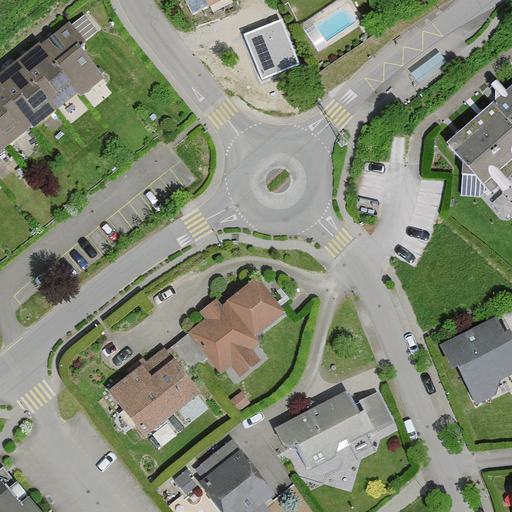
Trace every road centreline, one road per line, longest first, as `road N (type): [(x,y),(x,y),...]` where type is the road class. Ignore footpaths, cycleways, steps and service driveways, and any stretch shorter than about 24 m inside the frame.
road 1 (residential): [(0,374),(140,257),(245,201)]
road 2 (residential): [(358,268),(385,241),(415,165),(417,136),(511,53)]
road 3 (residential): [(305,145),(370,83),(485,0)]
road 4 (residential): [(135,0),(252,148)]
road 5 (residential): [(398,359),(511,300)]
